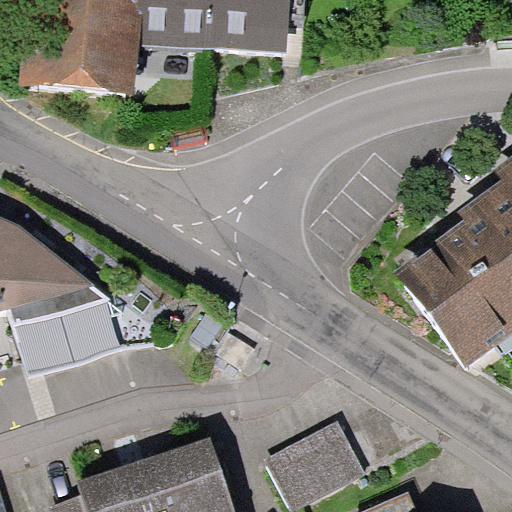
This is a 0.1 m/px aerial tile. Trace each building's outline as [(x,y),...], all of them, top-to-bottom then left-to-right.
[(139,43),(141,0),(0,0),(0,13),(25,16),(18,84),(131,95),(139,43)] [(141,0),(139,43),(278,52),(281,0),(141,0)] [(462,219),(382,278),(458,380),(511,339),(511,160),(494,174),(504,187),(462,219)] [(0,316),(13,312),(92,287),(31,215),(0,199),(0,316)] [(340,425),(267,461),(292,511),(301,511),(367,480),(340,425)] [(229,511),(206,440),(73,482),(79,503),(51,511),(229,511)]
